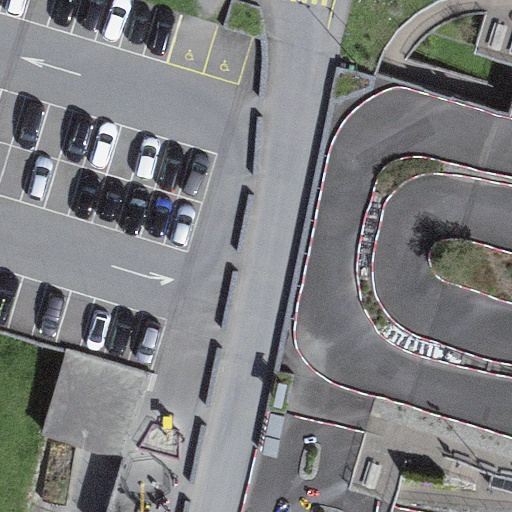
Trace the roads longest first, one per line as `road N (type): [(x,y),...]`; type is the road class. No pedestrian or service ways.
road 1 (trunk): [(455,0),(150,511)]
road 2 (residential): [(299,0),(221,511)]
